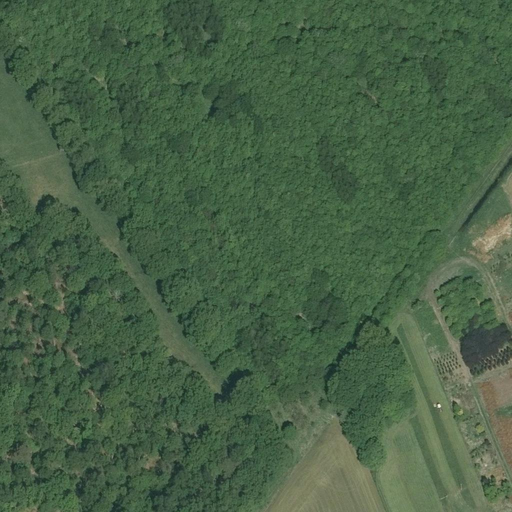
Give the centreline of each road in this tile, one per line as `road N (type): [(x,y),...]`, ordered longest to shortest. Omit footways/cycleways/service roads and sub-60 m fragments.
road 1 (track): [(511,141),(449,228),(420,245),(346,352),(278,401),(164,424),(51,430)]
road 2 (track): [(259,0),(316,34),(511,26)]
